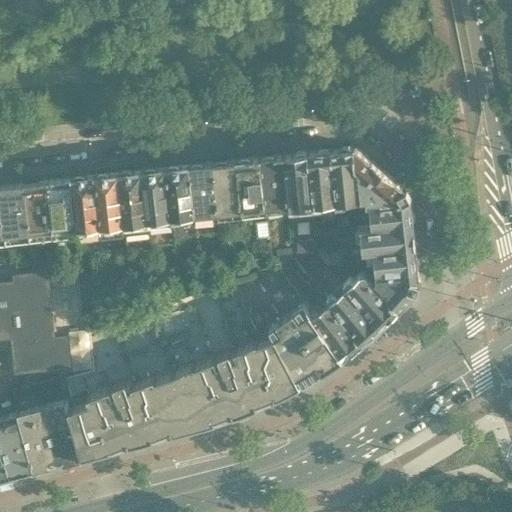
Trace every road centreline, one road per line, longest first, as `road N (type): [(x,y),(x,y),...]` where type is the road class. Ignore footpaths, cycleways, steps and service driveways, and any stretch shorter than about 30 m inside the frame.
road 1 (residential): [(0,155),(361,119),(434,182),(457,336)]
road 2 (secondary): [(267,472),(385,430),(511,352)]
road 3 (primary): [(465,0),(511,237)]
road 4 (secondary): [(457,336),(267,472)]
road 5 (secondary): [(113,511),(267,472)]
